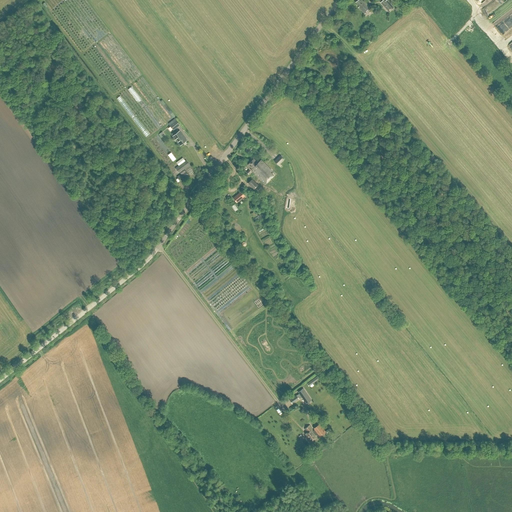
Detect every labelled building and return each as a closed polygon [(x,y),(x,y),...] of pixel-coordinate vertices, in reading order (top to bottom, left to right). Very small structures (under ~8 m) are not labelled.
[(361,0),(361,1),(360,0),(358,0),(356,2),(359,6),(359,7),(365,14),(371,8),(363,0),(361,0)] [(397,6),(390,0),(386,0),(385,1),(384,0),(383,0),(380,3),(388,11),(392,8),(393,10),(397,6)] [(364,32),(369,38),(372,36),(366,29),(364,32)] [(177,121),(170,126),(173,130),(180,125),(177,121)] [(181,145),(186,140),(179,131),(173,136),(181,145)] [(280,155),(275,161),(278,165),(284,159),(280,155)] [(176,166),(183,161),(181,157),(174,162),(176,166)] [(259,167),(264,163),(261,160),(258,163),(254,158),(248,164),(252,168),(251,169),(254,172),(259,167)] [(184,169),(190,164),(187,160),(176,168),(179,172),(180,172),(182,174),(178,177),(181,181),(189,175),(186,171),(185,171),(184,169)] [(259,167),(270,179),(274,175),(270,172),(272,171),(264,163),(259,167)] [(267,182),(270,179),(259,167),(254,172),(262,180),(263,179),(267,182)] [(248,183),(254,189),(258,185),(252,179),(248,183)] [(241,191),(233,198),(237,202),(244,196),(246,199),(247,198),(245,195),(245,196),(241,191)] [(299,393),(297,395),(299,398),(300,398),(302,397),(306,404),(311,400),(303,388),(298,392),(299,393)] [(289,400),(292,404),(299,399),(296,395),(289,400)] [(317,424),(312,428),(318,436),(323,432),(317,424)] [(310,442),(317,436),(312,429),(313,429),(309,425),(304,429),(307,432),(305,434),(307,436),(306,437),(310,442)]
